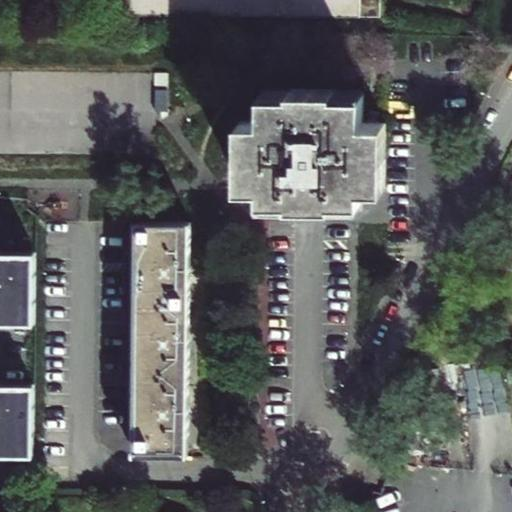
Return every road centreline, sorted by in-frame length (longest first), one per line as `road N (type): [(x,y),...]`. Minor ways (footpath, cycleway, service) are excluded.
road 1 (residential): [(84,232),(85,434),(92,455),(122,469),(277,474),(322,494)]
road 2 (residential): [(322,494),(511,117)]
